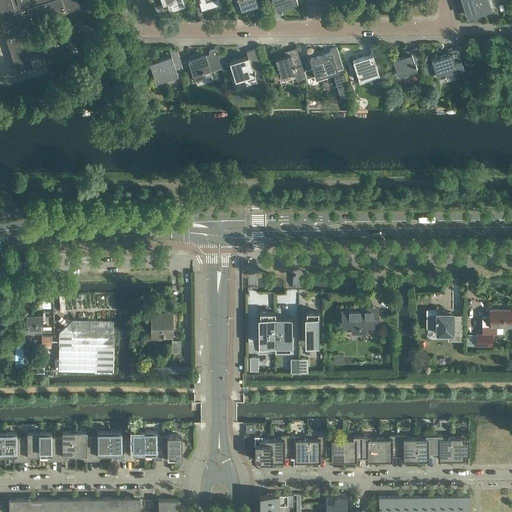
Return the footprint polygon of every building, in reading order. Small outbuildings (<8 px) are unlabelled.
[(44,63),(79,52),(76,43),(102,35),(96,16),(94,17),(90,5),(92,5),(90,0),(0,0),(0,19),(4,31),(7,30),(10,36),(6,38),(17,72),(33,67),(30,58),(42,54),(44,63)] [(184,5),(182,0),(176,0),(167,3),(169,9),(184,5)] [(220,4),(219,0),(192,0),(193,1),(195,0),(199,0),(202,10),(220,4)] [(257,4),(255,0),(238,0),(241,9),(257,4)] [(297,2),(296,0),(265,0),(266,2),(271,0),(272,0),(275,9),(297,2)] [(487,0),(462,0),(468,15),(490,8),(487,0)] [(421,62),(416,46),(410,49),(411,53),(399,57),(399,56),(392,59),(396,70),(402,68),(403,72),(410,70),(410,71),(417,69),(416,68),(416,69),(414,65),(416,64),(415,63),(420,61),(421,62)] [(464,68),(457,46),(448,49),(445,54),(431,59),(437,77),(464,68)] [(343,68),(337,47),(336,47),(330,49),(331,52),(310,58),(316,77),(337,70),(343,68)] [(383,69),(376,47),(370,49),(372,54),(353,60),(357,74),(357,73),(359,79),(371,75),(370,70),(377,67),(378,70),(383,69)] [(222,67),(216,48),(209,51),(210,54),(206,55),(206,54),(188,60),(192,72),(201,70),(202,72),(204,71),(210,69),(211,71),(222,67)] [(262,67),(256,48),(246,51),(247,56),(229,61),(235,81),(254,74),(253,72),(255,71),(254,70),(262,67)] [(302,65),(296,48),(283,52),(284,56),(275,59),(281,76),(296,71),(295,67),(302,65)] [(180,61),(176,49),(170,51),(171,55),(174,63),(180,61)] [(177,74),(174,63),(171,55),(150,62),(156,81),(177,74)] [(428,73),(435,71),(432,63),(426,65),(428,73)] [(511,326),(511,309),(490,310),(490,318),(483,318),(483,334),(496,333),(496,326),(511,326)] [(461,340),(461,315),(457,315),(453,315),(453,312),(445,312),(444,310),(427,310),(427,327),(436,327),(436,334),(448,334),(448,340),(461,340)] [(306,311),(306,343),(318,343),(318,311),(306,311)] [(379,324),(378,311),(342,311),(342,324),(352,324),(352,333),(367,333),(367,324),(379,324)] [(275,344),(275,318),(275,312),(260,312),(260,344),(275,344)] [(172,336),(172,313),(153,313),(153,333),(160,333),(161,336),(172,336)] [(43,333),(42,314),(26,314),(26,329),(35,329),(35,333),(43,333)] [(114,344),(113,319),(73,318),(58,332),(57,370),(113,371),(114,344)] [(290,318),(275,318),(275,344),(275,350),(290,350),(290,318)] [(492,346),(492,334),(476,334),(476,346),(492,346)] [(51,345),(51,336),(42,336),(42,345),(51,345)] [(180,352),(180,339),(172,339),(172,352),(180,352)] [(258,357),(250,357),(249,371),(258,371),(258,357)] [(299,372),(299,358),(290,358),(291,372),(299,372)] [(308,358),(299,358),(299,372),(308,372),(308,358)] [(75,455),(74,431),(62,432),(62,437),(57,437),(57,461),(63,461),(63,455),(75,455)] [(92,460),(92,437),(87,437),(87,431),(74,431),(75,455),(86,455),(86,460),(92,460)] [(110,454),(109,431),(97,431),(97,437),(92,437),(92,460),(98,460),(98,455),(110,454)] [(127,460),(127,437),(122,437),(122,431),(109,431),(110,454),(121,454),(121,460),(127,460)] [(145,454),(144,431),(132,431),(132,436),(127,437),(127,460),(133,460),(133,454),(145,454)] [(162,460),(162,436),(157,436),(157,431),(144,431),(145,454),(156,454),(156,460),(162,460)] [(22,461),(22,438),(17,438),(17,432),(4,432),(5,456),(16,455),(16,461),(22,461)] [(40,455),(39,432),(27,432),(27,438),(22,438),(22,461),(28,461),(28,455),(40,455)] [(57,461),(57,437),(52,437),(52,432),(39,432),(40,455),(51,455),(51,461),(57,461)] [(469,455),(469,433),(461,434),(461,437),(452,437),(452,459),(464,459),(464,455),(469,455)] [(398,455),(398,434),(389,434),(389,437),(380,437),(380,460),(392,460),(392,455),(398,455)] [(416,460),(416,437),(406,437),(406,434),(398,434),(398,455),(403,455),(403,460),(416,460)] [(434,455),(434,434),(425,434),(425,437),(416,437),(416,460),(428,459),(428,455),(434,455)] [(452,459),(452,437),(442,437),(442,434),(434,434),(434,455),(439,455),(439,459),(452,459)] [(182,458),(182,435),(167,435),(167,436),(162,436),(162,460),(168,460),(168,458),(182,458)] [(290,457),(290,435),(281,435),(281,438),(271,439),(271,461),(284,461),(284,457),(290,457)] [(308,461),(308,438),(298,438),(298,435),(290,435),(290,457),(295,456),(295,461),(308,461)] [(326,456),(326,435),(317,435),(317,438),(308,438),(308,461),(320,461),(320,456),(326,456)] [(344,460),(344,438),(334,438),(334,435),(326,435),(326,456),(331,456),(331,460),(344,460)] [(362,456),(362,435),(353,435),(353,438),(344,438),(344,460),(356,460),(356,456),(362,456)] [(380,460),(380,437),(370,438),(370,435),(362,435),(362,456),(367,456),(367,460),(380,460)] [(271,461),(271,439),(262,439),(262,436),(261,436),(254,436),(255,457),(259,457),(259,461),(260,461),(271,461)] [(294,505),(294,494),(294,493),(260,493),(260,505),(279,505),(279,506),(294,505)] [(346,503),(346,494),(346,493),(326,493),(326,503),(346,503)] [(451,511),(452,495),(451,495),(450,496),(443,496),(442,511),(451,511)] [(460,511),(461,495),(452,495),(451,511),(460,511)] [(469,511),(470,496),(470,495),(467,495),(461,495),(460,511),(469,511)] [(388,511),(389,496),(379,496),(378,511),(388,511)] [(397,511),(398,496),(389,496),(388,511),(397,511)] [(406,511),(407,496),(398,496),(397,511),(406,511)] [(415,511),(416,496),(407,496),(406,511),(415,511)] [(424,511),(425,496),(416,496),(415,511),(424,511)] [(433,511),(434,496),(425,496),(424,511),(433,511)] [(442,511),(443,496),(434,496),(433,511),(442,511)] [(85,511),(85,497),(74,498),(74,511),(85,511)] [(96,511),(96,497),(85,497),(85,511),(96,511)] [(107,511),(107,497),(96,497),(96,511),(107,511)] [(118,511),(118,497),(107,497),(107,511),(118,511)] [(128,511),(129,497),(118,497),(118,511),(128,511)] [(140,511),(140,499),(140,497),(129,497),(128,511),(140,511)] [(20,511),(20,498),(9,498),(9,511),(20,511)] [(31,511),(31,498),(20,498),(20,511),(31,511)] [(42,511),(42,498),(31,498),(31,511),(42,511)] [(52,511),(53,498),(42,498),(42,511),(52,511)] [(63,511),(64,498),(53,498),(52,511),(63,511)] [(74,511),(74,498),(64,498),(63,511),(74,511)] [(180,510),(180,499),(159,499),(159,510),(180,510)] [(346,511),(346,503),(326,503),(326,511),(346,511)]
